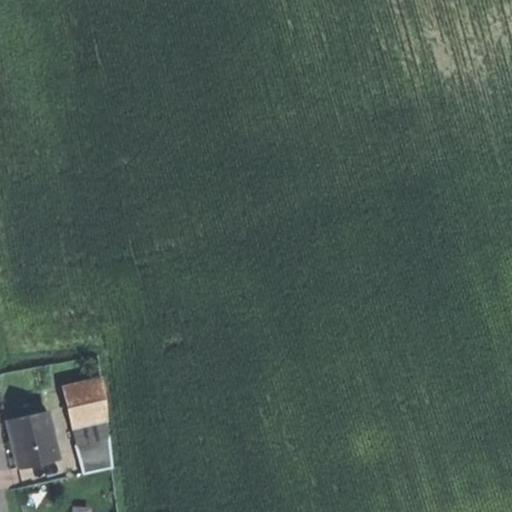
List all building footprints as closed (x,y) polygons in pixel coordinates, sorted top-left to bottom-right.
[(68,382),(72,406),(105,401),(101,377),(68,382)] [(72,406),(75,426),(108,421),(105,401),(72,406)] [(20,444),(25,468),(61,460),(50,414),(15,422),(20,444)] [(75,426),(78,444),(111,439),(108,421),(75,426)] [(73,445),(77,473),(115,468),(111,439),(78,444),(73,445)]
